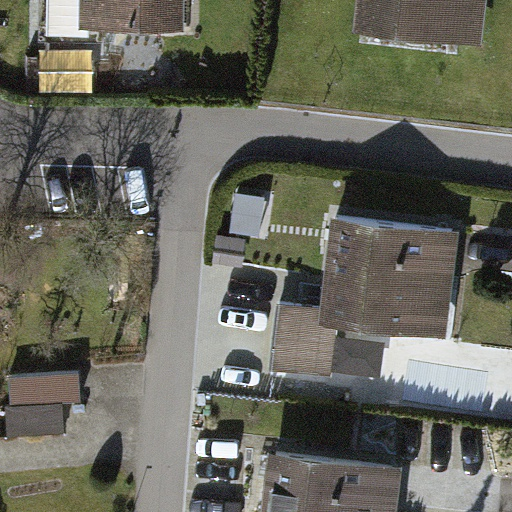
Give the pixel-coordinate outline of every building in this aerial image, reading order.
[(81,0),(79,30),(178,37),(181,0),(81,0)] [(481,0),(361,0),(358,35),(477,47),(481,0)] [(46,90),(97,90),(97,44),(46,44),(46,90)] [(281,312),(273,376),(363,386),(369,336),(449,345),(462,241),(326,225),(316,316),(281,312)] [(85,371),(17,369),(15,423),(84,426),(85,371)] [(272,458),(264,511),(389,511),(395,475),(272,458)]
